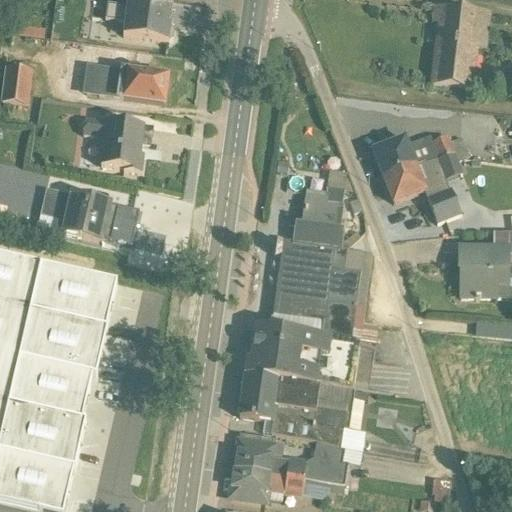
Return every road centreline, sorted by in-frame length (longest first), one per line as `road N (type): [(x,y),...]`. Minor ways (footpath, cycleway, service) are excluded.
road 1 (unclassified): [(462,511),(406,335),(297,45),(284,33),(251,27)]
road 2 (primary): [(184,511),(251,27)]
